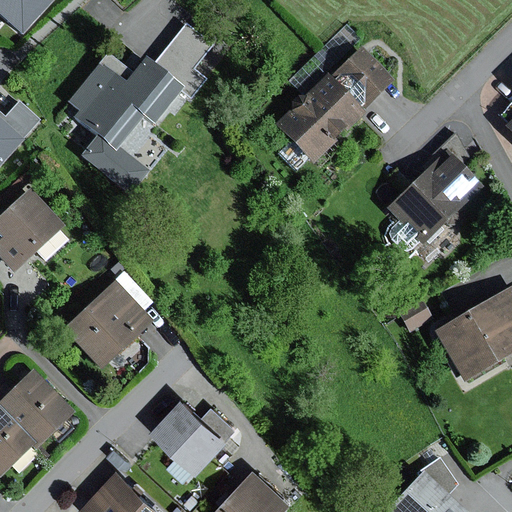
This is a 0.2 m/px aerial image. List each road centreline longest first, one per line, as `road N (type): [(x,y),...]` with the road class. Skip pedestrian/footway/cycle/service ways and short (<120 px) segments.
road 1 (residential): [(26,511),(181,353)]
road 2 (residential): [(511,40),(401,153)]
